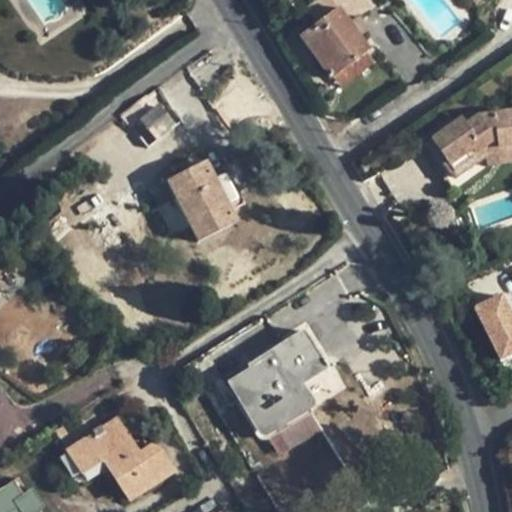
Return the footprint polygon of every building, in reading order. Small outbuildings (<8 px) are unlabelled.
[(298,39),(328,81),(331,79),(366,53),(368,52),(359,39),(367,32),(357,18),(368,10),(360,0),(316,0),(303,10),(315,26),(298,39)] [(469,0),(478,9),(488,0),(469,0)] [(366,53),(331,79),(339,89),(373,64),(366,53)] [(174,127),(156,107),(151,111),(141,99),(119,116),(132,131),(140,125),(156,142),(174,127)] [(511,112),(475,117),(464,126),(460,119),(429,140),(456,178),(485,158),(511,153),(511,112)] [(147,149),(156,142),(140,125),(132,131),(147,149)] [(511,163),(511,153),(485,158),(486,167),(511,163)] [(205,163),(165,183),(196,244),(236,224),(227,207),(235,203),(236,199),(225,176),(222,175),(214,180),(205,163)] [(511,309),(503,291),(472,306),(499,361),(511,354),(511,309)] [(325,363),(305,332),(249,367),(251,370),(231,384),(249,412),(251,410),(263,429),(304,403),(292,384),(325,363)] [(53,431),(67,452),(93,434),(79,413),(53,431)] [(128,501),(172,472),(153,443),(137,454),(114,420),(93,434),(67,452),(82,474),(102,461),(128,501)] [(0,491),(0,511),(38,511),(26,494),(16,501),(6,487),(0,491)]
